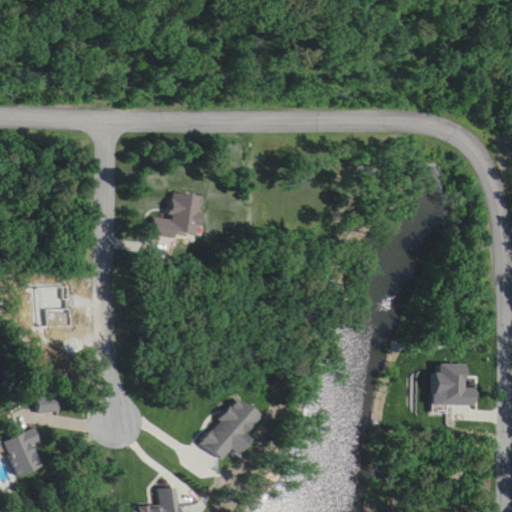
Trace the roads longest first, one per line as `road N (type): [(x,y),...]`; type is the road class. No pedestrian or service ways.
road 1 (residential): [(507,511),(505,260),(479,184),(449,143),(387,121),(0,114)]
road 2 (residential): [(109,114),(114,425)]
